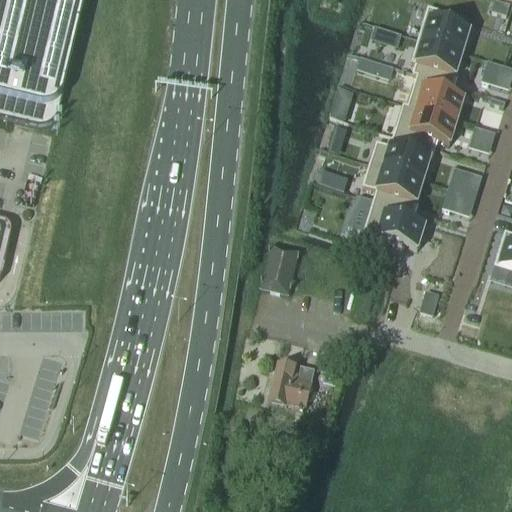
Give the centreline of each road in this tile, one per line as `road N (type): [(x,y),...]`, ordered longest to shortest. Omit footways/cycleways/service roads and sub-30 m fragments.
road 1 (primary): [(196,0),(149,290),(93,511)]
road 2 (primary): [(166,511),(208,298),(239,0)]
road 3 (residential): [(441,349),(511,125)]
